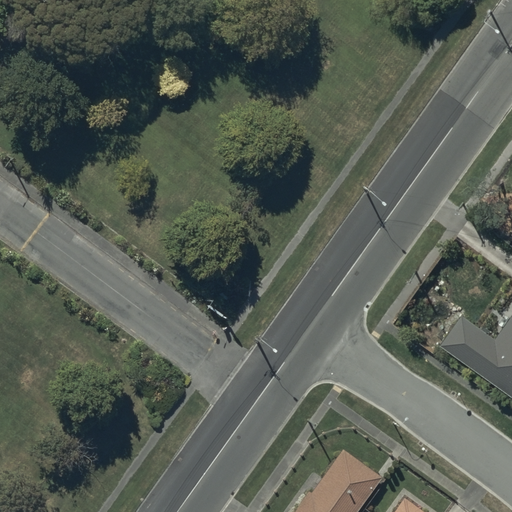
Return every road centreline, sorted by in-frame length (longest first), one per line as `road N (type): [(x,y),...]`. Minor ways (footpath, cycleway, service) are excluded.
road 1 (tertiary): [(308,328),(511,44)]
road 2 (residential): [(308,328),(511,471)]
road 3 (tertiary): [(178,511),(308,328)]
